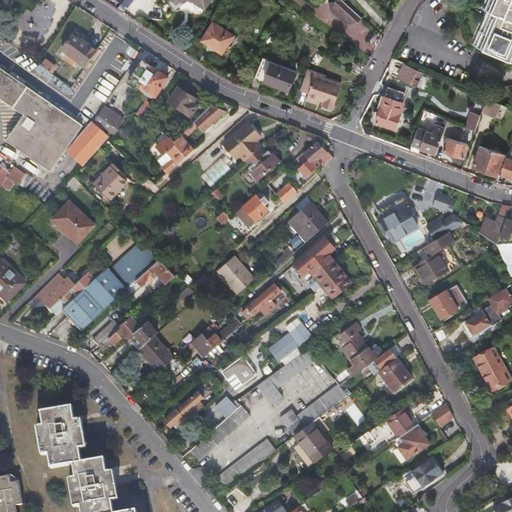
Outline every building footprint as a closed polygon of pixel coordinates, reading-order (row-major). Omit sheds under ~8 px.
[(361,18),(341,0),(336,0),(335,2),(328,4),(328,5),(352,24),(358,22),(361,18)] [(511,0),(488,0),(484,8),(491,11),(476,46),(511,61),(511,0)] [(352,24),(328,5),(330,12),(334,11),(336,18),(342,17),(344,25),(352,24)] [(202,40),(221,52),(233,35),(213,22),(202,40)] [(270,35),(263,44),(269,47),(274,38),(270,35)] [(97,51),(81,39),(79,42),(72,36),(61,50),(63,51),(60,55),(74,65),(77,61),(86,67),(97,51)] [(303,36),(300,41),(309,47),(313,42),(303,36)] [(310,56),(304,65),(307,67),(318,52),(309,47),(300,41),(296,48),(310,56)] [(254,79),(272,86),(278,70),(269,66),(271,60),(265,58),(264,61),(262,60),(254,79)] [(42,68),(44,69),(52,75),(54,71),(52,69),(54,67),(44,60),(40,66),(42,68)] [(128,82),(138,88),(139,86),(150,93),(147,98),(154,102),(169,78),(142,61),(128,82)] [(398,79),(412,85),(418,71),(405,65),(398,79)] [(5,142),(50,172),(82,126),(0,68),(0,98),(23,116),(5,142)] [(307,69),(299,90),(307,93),(305,99),(315,103),(317,99),(322,101),(322,102),(332,106),(341,84),(316,74),(316,72),(307,69)] [(136,91),(138,88),(128,82),(126,85),(136,91)] [(139,86),(138,88),(136,91),(147,98),(150,93),(139,86)] [(169,103),(191,117),(198,106),(193,103),(196,99),(179,88),(169,103)] [(376,121),(398,129),(400,122),(397,121),(404,103),(386,96),(376,121)] [(508,108),(487,99),(482,112),(503,121),(508,108)] [(147,122),(156,109),(146,103),(138,116),(147,122)] [(226,112),(210,106),(175,142),(167,137),(155,149),(163,157),(167,154),(172,160),(161,169),(166,174),(193,150),(189,145),(184,139),(197,128),(203,133),(226,112)] [(121,117),(128,121),(135,113),(128,109),(121,117)] [(445,127),(442,136),(448,138),(443,150),(463,157),(467,146),(459,143),(465,127),(448,120),(445,127)] [(261,147),(262,146),(257,141),(260,137),(248,123),(224,145),(230,152),(226,155),(231,162),(240,154),(246,160),(261,147)] [(67,152),(82,165),(107,137),(92,124),(67,152)] [(419,126),(413,145),(436,154),(442,136),(445,127),(436,124),(433,131),(419,126)] [(189,145),(203,133),(197,128),(184,139),(189,145)] [(317,142),(304,154),(309,160),(298,169),(306,179),(321,165),(323,167),(333,158),(328,152),(327,153),(317,142)] [(230,152),(224,145),(219,148),(226,155),(230,152)] [(261,147),(246,160),(245,162),(244,162),(249,168),(248,169),(251,172),(250,173),(258,181),(280,161),(273,153),(271,155),(268,151),(267,152),(262,146),(261,147)] [(496,176),(504,155),(478,146),(471,166),(496,176)] [(231,162),(226,155),(222,159),(221,158),(201,176),(212,189),(232,171),(228,166),(231,162)] [(511,178),(511,159),(506,157),(499,174),(511,178)] [(0,165),(0,186),(1,186),(6,178),(10,173),(0,165)] [(94,185),(111,200),(128,182),(124,179),(126,177),(114,165),(94,185)] [(14,167),(10,173),(6,178),(14,183),(17,185),(24,175),(14,167)] [(25,173),(24,175),(17,185),(23,190),(32,178),(25,173)] [(81,184),(74,177),(68,183),(76,190),(81,184)] [(6,178),(1,186),(8,191),(14,183),(6,178)] [(283,203),(296,191),(289,183),(276,194),(283,203)] [(433,207),(447,212),(449,205),(454,207),(457,200),(438,193),(433,207)] [(256,196),(237,214),(248,227),(268,210),(264,205),(268,202),(264,197),(260,201),(256,196)] [(95,225),(70,201),(52,219),(62,228),(63,227),(79,242),(95,225)] [(317,232),(327,223),(311,203),(285,225),(294,236),(302,246),(317,232)] [(487,227),(482,223),(479,233),(497,245),(500,236),(506,219),(510,207),(502,205),(496,223),(491,221),(487,227)] [(388,234),(392,241),(417,226),(406,207),(405,206),(378,222),(385,235),(388,234)] [(230,219),(225,213),(219,219),(223,224),(230,219)] [(464,223),(458,219),(453,215),(445,220),(448,224),(434,232),(438,239),(444,236),(457,228),(464,223)] [(511,220),(506,219),(500,236),(508,240),(511,232),(511,220)] [(62,309),(82,331),(124,292),(127,290),(148,271),(152,267),(160,259),(148,247),(124,225),(99,250),(112,263),(107,268),(100,274),(93,281),(85,288),(62,309)] [(417,241),(422,249),(431,243),(427,235),(417,241)] [(275,260),(279,265),(302,246),(294,236),(286,244),(289,247),(275,260)] [(437,253),(450,245),(446,239),(444,236),(424,249),(430,257),(437,253)] [(319,244),(328,255),(334,249),(326,239),(319,244)] [(303,286),(307,284),(333,261),(328,255),(319,244),(294,265),(303,276),(298,280),(303,286)] [(511,244),(497,245),(498,249),(510,277),(511,276),(511,244)] [(430,257),(412,268),(424,286),(448,271),(437,253),(430,257)] [(218,271),(238,294),(253,280),(234,257),(218,271)] [(165,263),(174,273),(180,268),(171,258),(165,263)] [(161,260),(160,259),(152,267),(166,284),(175,276),(161,260)] [(0,262),(0,294),(8,302),(26,284),(2,261),(0,262)] [(351,282),(334,261),(333,261),(307,284),(310,288),(314,292),(321,286),(332,300),(334,299),(332,297),(351,282)] [(64,280),(59,274),(36,297),(41,302),(55,316),(62,309),(85,288),(93,281),(100,274),(94,267),(79,281),(75,285),(68,277),(64,280)] [(148,271),(127,290),(124,292),(129,299),(145,285),(150,273),(148,271)] [(211,277),(207,272),(196,282),(200,287),(211,277)] [(352,284),(351,282),(332,297),(334,299),(352,284)] [(242,313),(248,320),(249,320),(260,310),(261,309),(271,300),(272,299),(280,293),(282,291),(276,284),(270,290),(269,289),(242,313)] [(430,300),(441,319),(458,309),(457,308),(467,302),(456,286),(447,291),(446,290),(430,300)] [(511,299),(506,288),(488,299),(494,309),(490,311),(489,308),(462,324),(471,339),(496,323),(494,319),(499,317),(496,314),(511,304),(511,299)] [(41,302),(36,297),(27,306),(37,306),(41,302)] [(261,309),(260,310),(265,316),(276,306),(271,300),(261,309)] [(141,327),(132,315),(126,320),(110,335),(99,345),(104,351),(112,343),(114,345),(124,335),(128,339),(134,333),(141,327)] [(233,322),(217,336),(223,342),(232,334),(239,328),(242,325),(235,316),(231,320),(233,322)] [(144,325),(141,327),(134,333),(144,345),(155,336),(159,333),(149,320),(144,325)] [(361,371),(376,360),(371,354),(373,353),(358,333),(361,330),(356,323),(340,334),(348,345),(342,349),(356,367),(357,366),(361,371)] [(296,340),(307,331),(301,324),(268,350),(272,356),(281,350),(288,344),(294,339),(295,340),(296,340)] [(99,345),(110,335),(105,329),(93,339),(99,345)] [(311,337),(307,331),(296,340),(295,340),(300,346),(311,337)] [(208,340),(202,333),(191,343),(205,358),(223,342),(217,336),(216,334),(208,340)] [(232,334),(223,342),(226,346),(235,338),(232,334)] [(155,336),(144,345),(140,349),(139,350),(158,372),(159,372),(174,358),(155,336)] [(409,341),(406,337),(397,344),(400,347),(409,341)] [(292,348),(290,345),(282,351),(284,354),(292,348)] [(492,388),(510,378),(493,347),(475,358),(492,388)] [(319,359),(310,348),(270,377),(279,389),(319,359)] [(382,370),(397,358),(390,349),(376,360),(361,371),(359,373),(362,376),(371,370),(370,368),(377,363),(382,370)] [(281,351),(273,357),(277,362),(284,356),(281,351)] [(412,378),(397,358),(382,370),(372,377),(383,390),(380,393),(385,399),(412,378)] [(220,372),(225,379),(233,374),(236,378),(248,369),(240,359),(228,367),(227,367),(220,372)] [(279,389),(270,377),(258,386),(273,406),(285,397),(279,389)] [(340,386),(338,384),(299,415),(307,426),(313,422),(335,405),(348,396),(340,386)] [(179,428),(204,407),(199,401),(203,397),(198,391),(182,404),(177,409),(164,420),(170,427),(174,423),(179,428)] [(222,394),(221,392),(214,398),(227,413),(229,411),(227,409),(230,407),(232,406),(222,394)] [(241,405),(237,402),(232,405),(232,406),(230,407),(234,412),(241,405)] [(446,404),(432,413),(441,425),(453,417),(446,404)] [(197,445),(206,455),(249,416),(241,405),(234,412),(197,445)] [(342,415),(345,420),(359,410),(355,405),(342,415)] [(197,416),(201,421),(213,411),(208,406),(197,416)] [(377,427),(370,432),(378,443),(386,438),(390,443),(395,439),(417,424),(412,418),(411,419),(407,414),(409,413),(405,407),(381,424),(377,427)] [(114,511),(112,501),(116,500),(114,486),(112,486),(110,472),(102,474),(101,469),(105,468),(104,459),(82,463),(80,449),(84,448),(82,433),(80,433),(77,420),(70,421),(69,416),(72,415),(71,408),(42,413),(44,426),(40,427),(45,455),(49,455),(51,468),(73,464),(76,479),(72,479),(76,507),(81,507),(81,511),(114,511)] [(307,426),(299,415),(293,408),(281,417),(295,436),(307,426)] [(313,422),(307,426),(295,436),(300,443),(294,447),(308,466),(332,449),(313,422)] [(417,424),(395,439),(400,446),(408,459),(431,443),(422,431),(424,430),(418,423),(417,424)] [(216,479),(224,490),(277,450),(268,439),(216,479)] [(197,445),(190,451),(199,461),(206,455),(197,445)] [(443,473),(433,457),(412,471),(413,472),(416,476),(407,482),(414,492),(422,487),(443,473)] [(416,476),(413,472),(404,478),(407,482),(416,476)] [(16,511),(15,504),(23,503),(19,481),(12,483),(11,475),(0,477),(0,511),(16,511)] [(285,496),(293,508),(298,505),(290,493),(285,496)] [(511,511),(511,494),(505,498),(506,501),(502,503),(498,502),(491,506),(493,509),(492,511),(511,511)] [(356,502),(359,501),(354,495),(347,500),(350,507),(356,502)] [(396,502),(402,511),(408,506),(402,498),(396,502)] [(262,511),(279,511),(284,509),(278,501),(262,511)]
